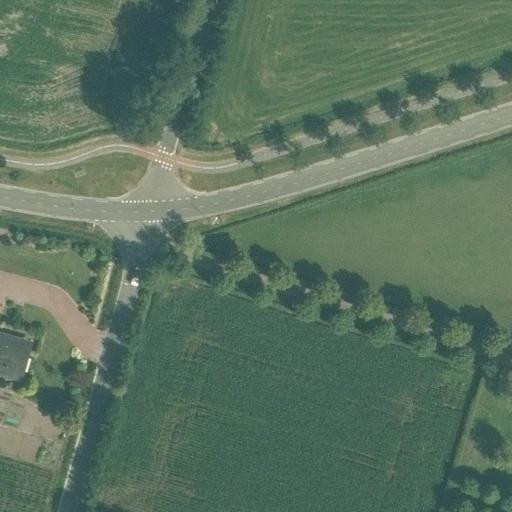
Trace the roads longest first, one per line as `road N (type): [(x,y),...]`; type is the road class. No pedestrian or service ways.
road 1 (secondary): [(511,114),(249,196),(150,213)]
road 2 (unclassified): [(69,511),(150,213)]
road 3 (unclassified): [(150,213),(210,0)]
road 4 (secondary): [(150,213),(0,197)]
